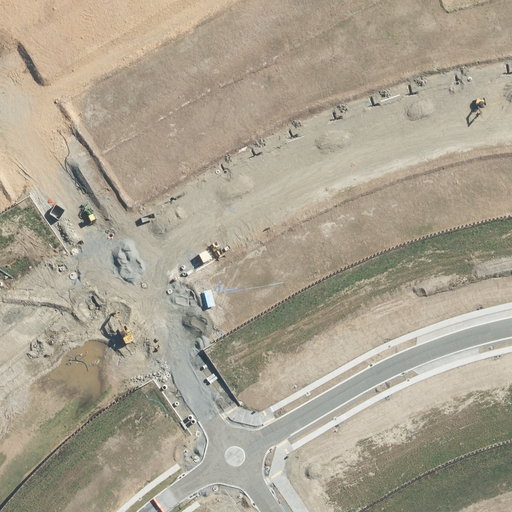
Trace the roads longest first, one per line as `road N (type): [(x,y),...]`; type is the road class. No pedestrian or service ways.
road 1 (residential): [(511,107),(444,118),(309,162),(116,270)]
road 2 (residential): [(511,326),(410,357),(252,446)]
road 3 (residential): [(116,270),(0,100)]
road 4 (residential): [(221,437),(116,270)]
road 5 (residential): [(0,85),(151,0)]
road 6 (residential): [(116,270),(0,352)]
